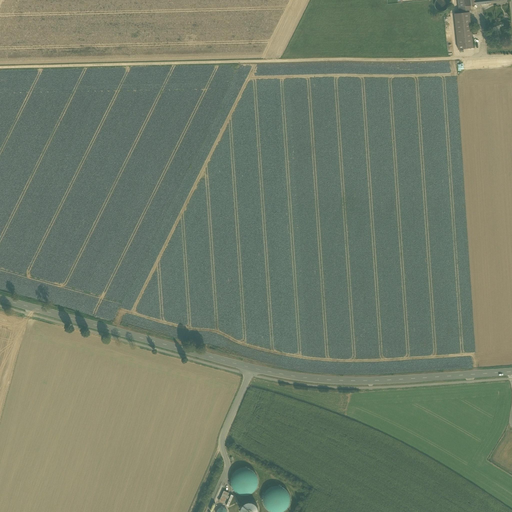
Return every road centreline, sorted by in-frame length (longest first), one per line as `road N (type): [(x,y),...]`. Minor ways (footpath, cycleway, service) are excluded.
road 1 (secondary): [(0,299),(288,376),(511,371)]
road 2 (track): [(511,56),(0,68)]
